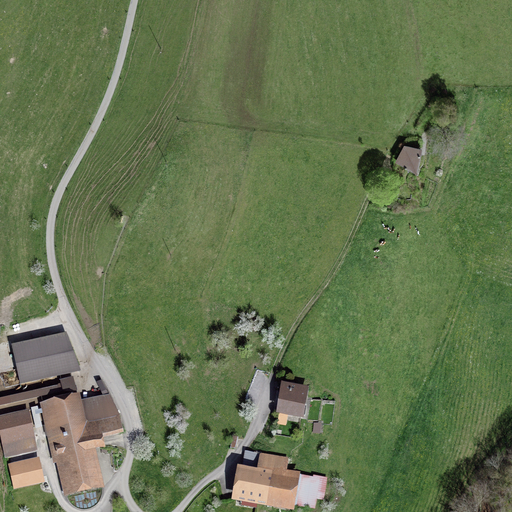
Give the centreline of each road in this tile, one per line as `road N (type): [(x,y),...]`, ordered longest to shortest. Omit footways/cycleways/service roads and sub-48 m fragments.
road 1 (unclassified): [(136,0),(119,68),(60,190),(50,238),(63,296),(127,410),(123,486),(137,511)]
road 2 (track): [(273,373),(389,157)]
road 3 (unclassified): [(177,511),(235,456),(273,373)]
